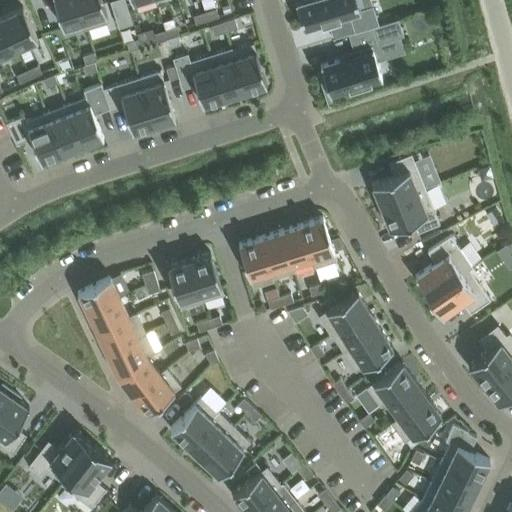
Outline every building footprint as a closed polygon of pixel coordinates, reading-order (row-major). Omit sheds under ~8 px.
[(55,0),(66,34),(88,27),(79,0),(55,0)] [(79,0),(88,27),(109,20),(102,0),(79,0)] [(110,0),(119,26),(133,21),(126,0),(110,0)] [(295,0),(304,26),(349,12),(355,31),(372,25),(379,23),(373,4),(361,7),(358,0),(295,0)] [(38,38),(23,5),(3,15),(18,47),(38,38)] [(205,10),(208,19),(219,15),(217,7),(205,10)] [(208,19),(205,10),(194,14),(196,23),(208,19)] [(0,15),(0,55),(18,47),(3,15),(0,15)] [(235,17),(223,20),(226,30),(238,26),(235,17)] [(379,23),(372,25),(378,43),(404,34),(399,17),(379,23)] [(226,30),(223,20),(212,24),(215,34),(226,30)] [(166,28),(168,37),(180,33),(177,25),(166,28)] [(154,32),(157,41),(168,37),(166,28),(154,32)] [(167,37),(169,46),(181,43),(178,34),(167,37)] [(130,49),(141,46),(138,37),(127,41),(130,49)] [(231,46),(245,90),(267,83),(254,41),(233,48),(233,46),(231,46)] [(382,76),(378,60),(374,47),(372,43),(354,49),(337,54),(338,56),(339,56),(340,59),(323,64),(322,63),(321,64),(322,68),(318,70),(325,92),(330,91),(330,92),(331,92),(331,91),(348,85),(349,89),(373,82),(371,78),(381,75),(381,76),(382,76)] [(231,46),(211,52),(225,97),(245,90),(231,46)] [(98,59),(95,51),(84,54),(86,63),(95,60),(98,59)] [(188,51),(173,56),(183,87),(197,83),(203,103),(225,97),(211,52),(191,59),(188,51)] [(98,70),(95,60),(86,63),(84,64),(87,73),(98,70)] [(28,68),(31,76),(42,71),(39,63),(28,68)] [(170,78),(179,76),(175,64),(166,67),(170,78)] [(17,73),(21,81),(31,76),(28,68),(17,73)] [(161,68),(139,75),(154,123),(176,116),(161,68)] [(47,86),(58,81),(55,73),(44,77),(47,86)] [(133,130),(154,123),(139,75),(104,87),(110,107),(111,110),(125,105),(133,130)] [(86,95),(67,103),(83,144),(104,136),(95,113),(110,107),(104,87),(102,81),(84,89),(86,95)] [(63,152),(83,144),(67,103),(47,111),(63,152)] [(42,160),(63,152),(47,111),(27,119),(25,114),(6,121),(17,143),(32,136),(42,160)] [(395,173),(372,183),(381,205),(426,187),(412,152),(390,161),(395,173)] [(426,187),(381,205),(390,227),(413,218),(418,231),(440,222),(426,187)] [(313,256),(312,256),(315,266),(337,259),(323,215),(302,222),(313,256)] [(292,263),(293,262),(312,256),(313,256),(302,222),(281,228),(292,263)] [(292,263),(281,228),(261,235),(271,269),(270,269),(273,277),(295,270),(293,262),(292,263)] [(436,260),(416,274),(429,294),(472,264),(451,233),(428,249),(436,260)] [(250,276),(270,269),(271,269),(261,235),(239,242),(250,276)] [(331,238),(334,249),(345,246),(339,235),(331,238)] [(211,251),(189,257),(203,299),(224,293),(211,251)] [(203,299),(189,257),(168,264),(181,306),(203,299)] [(472,264),(429,294),(443,314),(463,300),(471,311),(490,298),(470,268),(473,265),(472,264)] [(142,272),(146,284),(158,280),(154,268),(142,272)] [(88,311),(121,295),(111,276),(112,276),(111,275),(78,290),(78,292),(79,291),(88,311)] [(150,295),(161,291),(158,280),(146,284),(150,295)] [(309,285),(312,294),(323,290),(321,282),(309,285)] [(331,333),(370,308),(358,289),(318,314),(331,333)] [(279,295),(282,303),(294,300),(291,291),(279,295)] [(327,309),(337,302),(332,294),(322,301),(327,309)] [(130,315),(129,314),(121,295),(88,311),(97,330),(130,315)] [(282,303),(279,295),(268,298),(271,307),(282,303)] [(162,310),(167,321),(175,317),(170,306),(162,310)] [(381,327),(370,308),(331,333),(331,334),(333,333),(344,350),(381,327)] [(97,330),(106,350),(146,331),(137,310),(129,314),(130,315),(97,330)] [(211,326),(223,322),(220,314),(208,317),(211,326)] [(180,328),(175,317),(167,321),(172,332),(180,328)] [(211,326),(208,317),(197,321),(199,330),(205,328),(211,326)] [(488,349),(469,364),(484,382),(511,359),(511,334),(509,331),(506,333),(498,323),(479,338),(488,349)] [(356,369),(393,346),(381,327),(344,350),(356,369)] [(156,351),(146,331),(106,350),(117,373),(148,354),(149,355),(156,351)] [(186,340),(189,349),(200,345),(197,336),(186,340)] [(317,356),(324,351),(318,341),(310,346),(317,356)] [(214,348),(206,352),(211,363),(219,359),(214,348)] [(117,373),(133,393),(161,371),(161,370),(149,355),(148,354),(117,373)] [(386,399),(416,377),(402,359),(367,385),(381,404),(387,399),(386,399)] [(511,359),(484,382),(499,401),(511,390),(511,359)] [(161,371),(133,393),(146,411),(181,384),(167,365),(161,370),(161,371)] [(333,382),(340,392),(347,386),(341,376),(333,382)] [(428,395),(416,377),(386,399),(387,399),(399,415),(399,416),(428,395)] [(0,405),(12,389),(3,383),(1,385),(0,384),(0,405)] [(354,396),(347,386),(340,392),(347,402),(354,396)] [(12,389),(0,405),(0,443),(13,453),(27,433),(16,425),(29,405),(19,398),(20,395),(12,389)] [(177,398),(184,405),(192,396),(185,390),(177,398)] [(170,427),(187,443),(219,409),(218,408),(216,410),(201,395),(170,427)] [(399,416),(399,415),(392,420),(406,439),(442,413),(428,395),(399,416)] [(238,403),(247,411),(253,404),(244,396),(238,403)] [(247,411),(255,419),(262,413),(253,404),(247,411)] [(202,457),(234,424),(219,409),(187,443),(202,457)] [(374,419),(369,411),(359,418),(364,426),(374,419)] [(441,460),(480,479),(490,458),(470,449),(477,435),(468,430),(469,429),(454,422),(446,438),(450,440),(441,460)] [(251,440),(234,424),(202,457),(219,473),(251,440)] [(49,439),(29,464),(40,473),(45,467),(62,480),(61,482),(62,482),(63,481),(93,443),(74,428),(59,447),(49,439)] [(63,481),(62,482),(91,506),(106,487),(96,478),(112,458),(93,443),(63,481)] [(292,449),(282,455),(274,444),(263,451),(275,470),(285,464),(289,470),(301,463),(292,449)] [(425,452),(416,448),(411,459),(419,463),(425,452)] [(441,460),(431,479),(471,499),(480,479),(441,460)] [(246,469),(252,476),(261,469),(256,462),(246,469)] [(313,472),(306,462),(299,468),(306,478),(313,472)] [(233,492),(247,509),(281,482),(267,464),(233,492)] [(406,482),(414,473),(407,467),(399,477),(406,482)] [(444,511),(464,511),(471,499),(431,479),(422,497),(444,511)] [(281,482),(247,509),(248,511),(278,511),(288,504),(297,497),(283,480),(281,482)] [(393,484),(385,493),(392,499),(400,490),(393,484)] [(326,502),(333,496),(325,487),(318,492),(326,502)] [(131,502),(121,511),(172,511),(175,509),(157,493),(141,511),(131,502)] [(385,509),(392,499),(385,493),(377,503),(385,509)] [(326,502),(333,511),(340,506),(333,496),(326,502)] [(288,504),(278,511),(307,511),(297,497),(288,504)] [(444,511),(422,497),(410,511),(444,511)]
